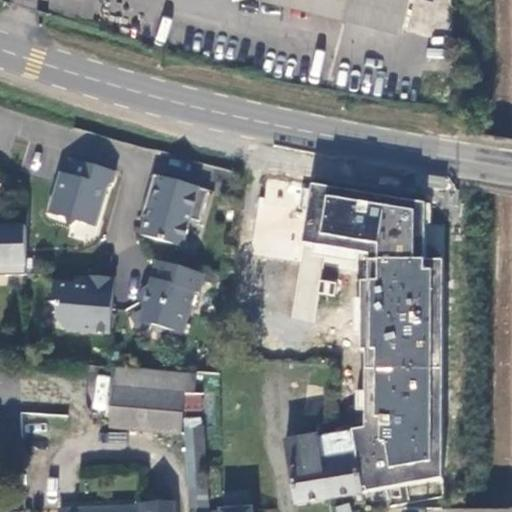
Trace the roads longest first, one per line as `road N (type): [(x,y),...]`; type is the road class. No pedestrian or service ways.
road 1 (primary): [(511,170),(281,127),(0,49)]
road 2 (residential): [(0,127),(136,165),(116,241)]
road 3 (unknown): [(409,377),(431,511)]
road 4 (unknown): [(267,396),(304,511)]
